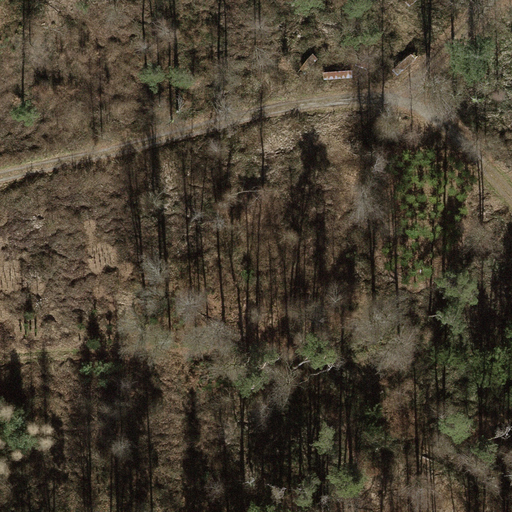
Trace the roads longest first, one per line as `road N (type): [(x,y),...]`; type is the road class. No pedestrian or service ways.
road 1 (track): [(0,167),(72,144),(261,109),(405,101)]
road 2 (track): [(511,202),(469,148),(405,101)]
road 3 (track): [(405,101),(493,0)]
